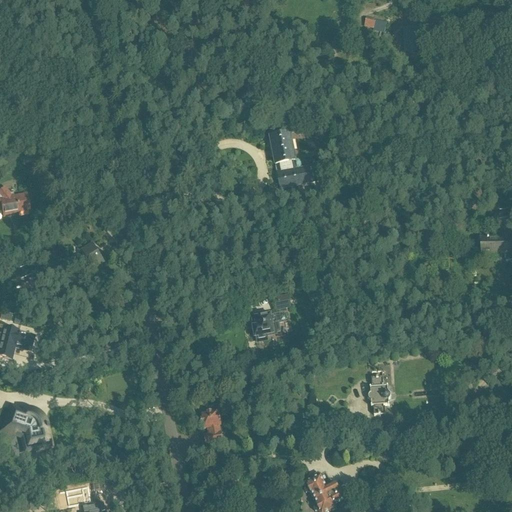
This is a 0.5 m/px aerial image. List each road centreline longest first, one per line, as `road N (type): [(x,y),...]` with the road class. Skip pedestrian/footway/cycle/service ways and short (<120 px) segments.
road 1 (unclassified): [(181,511),(134,250)]
road 2 (unclassified): [(134,250),(87,0)]
road 3 (unclassified): [(134,250),(103,210),(0,127)]
